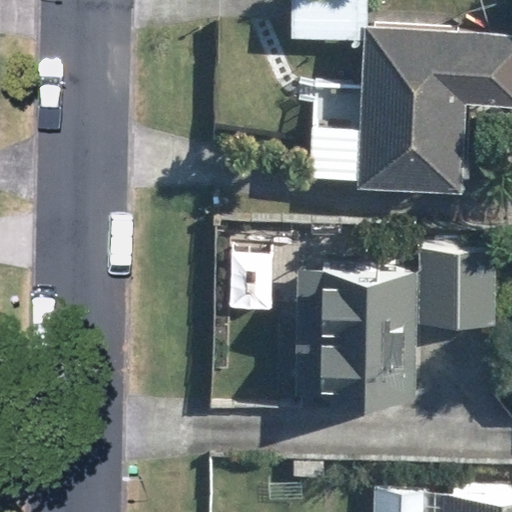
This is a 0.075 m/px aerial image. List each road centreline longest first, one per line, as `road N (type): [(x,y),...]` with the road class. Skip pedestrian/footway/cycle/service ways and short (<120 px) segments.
road 1 (residential): [(82,0),(73,511)]
road 2 (unknown): [(511,433),(74,422)]
